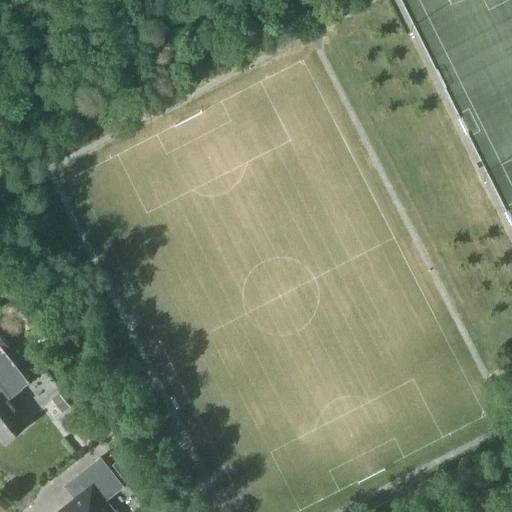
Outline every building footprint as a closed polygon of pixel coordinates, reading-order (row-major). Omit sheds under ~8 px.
[(28,423),(8,398),(30,381),(7,352),(11,348),(0,334),(0,432),(6,440),(28,423)] [(35,375),(46,367),(31,348),(21,356),(35,375)] [(60,393),(52,399),(62,413),(70,407),(60,393)] [(115,511),(106,500),(124,486),(101,457),(77,475),(87,488),(59,510),(61,511),(115,511)] [(137,476),(122,457),(113,464),(128,483),(137,476)]
